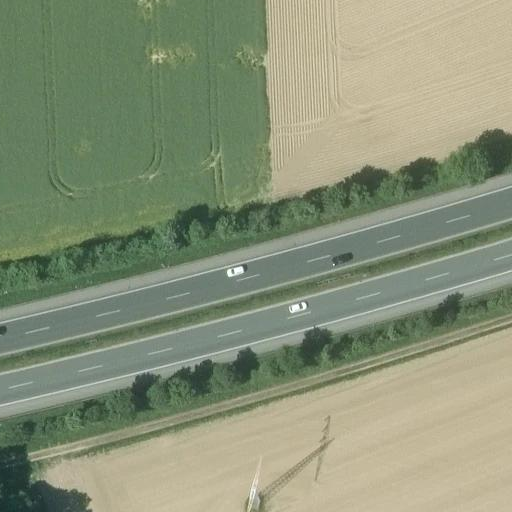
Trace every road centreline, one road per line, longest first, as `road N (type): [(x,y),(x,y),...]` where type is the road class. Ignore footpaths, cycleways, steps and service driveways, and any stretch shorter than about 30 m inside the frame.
road 1 (track): [(0,467),(191,419),(511,320)]
road 2 (motorway): [(0,400),(323,325),(511,266)]
road 3 (motorway): [(511,214),(0,337)]
